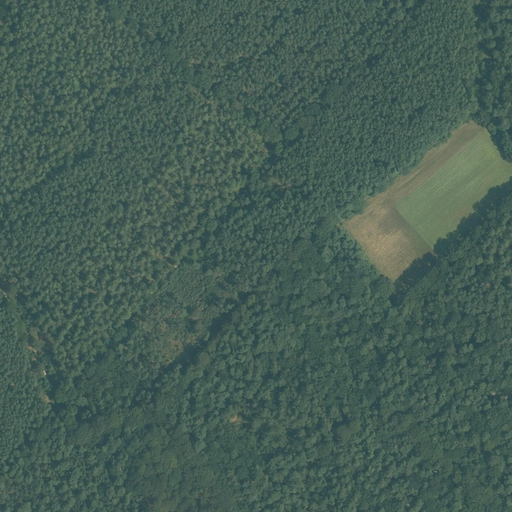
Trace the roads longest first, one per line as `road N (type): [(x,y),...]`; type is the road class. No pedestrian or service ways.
road 1 (track): [(56,399),(395,26),(359,0)]
road 2 (track): [(246,511),(432,372),(388,291),(337,225)]
road 3 (track): [(337,225),(159,407),(237,511)]
road 4 (track): [(0,291),(56,399)]
